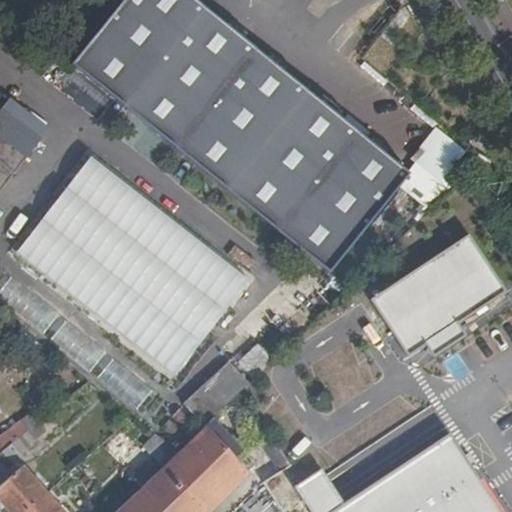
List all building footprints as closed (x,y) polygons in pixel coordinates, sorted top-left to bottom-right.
[(195,0),(124,0),(74,61),(333,272),(410,173),(195,0)] [(0,190),(31,153),(0,128),(0,190)] [(91,157),(16,253),(175,376),(249,281),(91,157)] [(473,229),(375,288),(413,351),(440,349),(470,329),(458,316),(509,285),(473,229)] [(0,278),(0,298),(39,328),(54,309),(5,272),(0,278)] [(511,315),(469,344),(484,366),(511,347),(511,315)] [(308,365),(334,409),(378,383),(352,339),(308,365)] [(255,342),(236,361),(253,379),(273,360),(255,342)] [(227,360),(186,399),(206,421),(248,382),(227,360)] [(0,448),(16,436),(42,415),(34,406),(16,420),(12,415),(4,420),(9,426),(0,432),(0,448)] [(204,511),(250,467),(238,454),(245,447),(244,446),(214,415),(180,446),(132,493),(113,511),(204,511)] [(269,421),(260,430),(283,466),(292,460),(269,421)] [(0,463),(22,446),(16,436),(0,448),(0,463)] [(502,511),(454,437),(336,511),(502,511)] [(22,446),(0,463),(0,489),(18,511),(20,511),(49,487),(21,455),(26,451),(22,446)] [(70,511),(49,487),(20,511),(70,511)]
